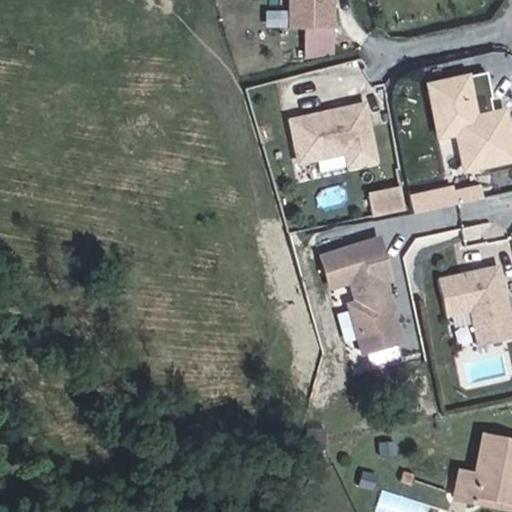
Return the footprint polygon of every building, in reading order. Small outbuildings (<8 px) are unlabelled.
[(339,28),(339,0),(295,0),(296,9),(301,9),(311,18),(311,28),(339,28)] [(288,9),(269,7),(268,22),(287,24),(288,9)] [(311,28),(311,18),(301,9),(296,9),(296,28),(311,28)] [(511,160),(511,127),(509,128),(505,112),(493,115),(490,99),(498,97),(492,72),(438,84),(442,100),(437,101),(445,137),(463,133),(471,170),(511,160)] [(384,163),(372,104),(297,121),(308,168),(350,159),(352,170),(384,163)] [(411,191),(414,208),(485,196),(482,179),(411,191)] [(374,213),(406,209),(403,183),(371,187),(374,213)] [(330,292),(351,285),(369,351),(406,341),(387,274),(393,273),(382,236),(319,254),(330,292)] [(511,339),(511,287),(507,265),(446,279),(454,314),(478,309),(486,345),(511,339)] [(511,497),(511,493),(511,437),(481,431),(473,472),(455,468),(449,501),(465,504),(467,490),(511,497)] [(409,485),(412,476),(400,473),(397,483),(409,485)] [(511,511),(511,493),(511,497),(467,490),(465,504),(511,511)] [(426,511),(428,505),(380,492),(374,511),(426,511)]
